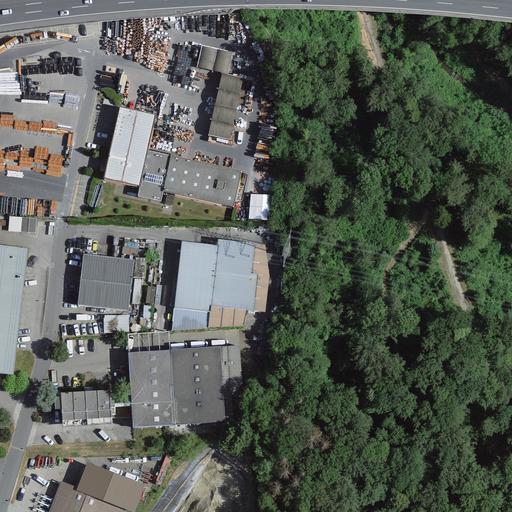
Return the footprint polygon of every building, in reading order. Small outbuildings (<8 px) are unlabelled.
[(197,67),(221,71),(209,135),(231,139),(243,77),(228,74),(233,51),(202,45),(197,67)] [(154,113),(118,106),(103,180),(137,187),(145,150),(154,113)] [(241,171),(145,150),(137,187),(233,208),(241,171)] [(249,218),(269,219),(270,194),(251,193),(249,218)] [(9,231),(37,232),(37,217),(10,216),(9,231)] [(218,239),(217,244),(180,240),(170,330),(245,326),(252,242),(218,239)] [(26,249),(0,245),(0,374),(12,375),(26,249)] [(133,260),(81,253),(75,303),(127,310),(133,260)] [(105,330),(129,331),(130,315),(105,314),(105,330)] [(239,347),(125,353),(129,430),(243,424),(239,347)] [(110,390),(53,392),(54,410),(60,409),(61,420),(86,419),(86,422),(111,421),(110,390)] [(94,469),(90,481),(70,473),(66,484),(59,481),(47,511),(122,511),(133,484),(94,469)]
